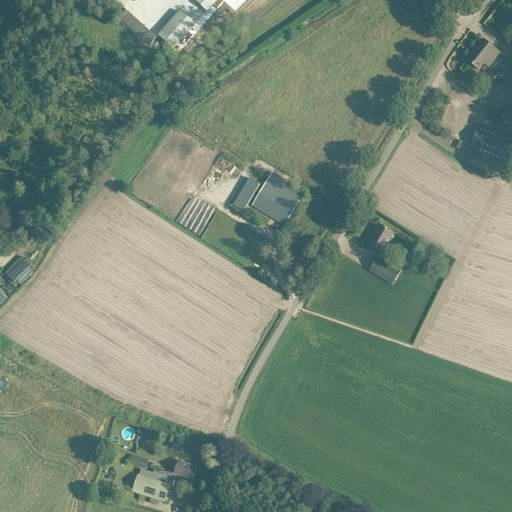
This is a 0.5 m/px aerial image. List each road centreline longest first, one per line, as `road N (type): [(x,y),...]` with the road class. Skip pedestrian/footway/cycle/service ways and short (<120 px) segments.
road 1 (unclassified): [(227,444),(271,342),(486,0)]
road 2 (unclassified): [(351,511),(227,444)]
